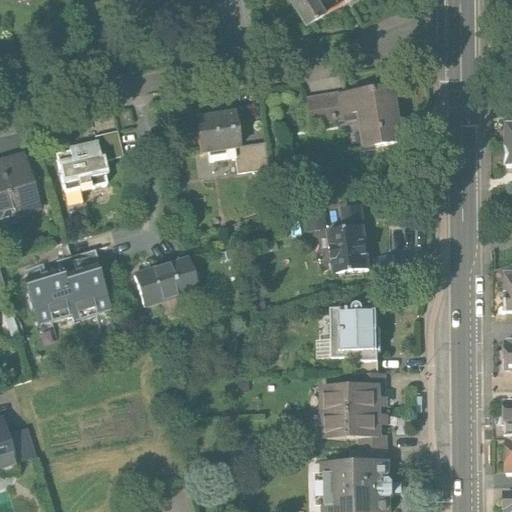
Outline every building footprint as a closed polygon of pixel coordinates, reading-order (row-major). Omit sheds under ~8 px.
[(287,0),(306,31),(330,16),(326,9),(320,13),(311,0),(346,0),(349,5),(357,0),(287,0)] [(511,39),(503,40),(506,71),(511,70),(511,39)] [(397,88),(341,96),(344,117),(363,115),(368,152),(406,146),(397,88)] [(340,93),(309,97),(313,126),(344,121),(344,117),(341,96),(340,93)] [(234,116),(197,120),(200,156),(208,153),(210,162),(235,160),(238,174),(268,171),(265,144),(239,147),(234,116)] [(117,133),(95,137),(96,145),(100,162),(103,161),(122,157),(117,133)] [(96,145),(69,151),(69,154),(56,157),(63,193),(90,188),(93,190),(105,187),(103,178),(107,177),(103,161),(100,162),(96,145)] [(0,221),(39,211),(24,157),(0,163),(0,221)] [(362,229),(329,234),(335,277),(368,273),(362,229)] [(8,260),(0,262),(0,290),(16,286),(8,260)] [(134,277),(143,308),(196,291),(187,261),(134,277)] [(95,267),(62,277),(73,318),(74,323),(109,314),(95,267)] [(60,272),(24,281),(38,328),(73,318),(62,277),(60,272)] [(354,307),(330,307),(331,358),(350,358),(350,362),(352,362),(378,362),(377,328),(375,328),(375,307),(363,307),(361,305),(359,304),(355,305),(354,307)] [(378,373),(378,362),(352,362),(352,374),(360,373),(378,373)] [(383,373),(378,373),(360,373),(360,388),(379,388),(383,387),(383,373)] [(323,388),(323,414),(380,414),(379,388),(360,388),(323,388)] [(380,439),(380,414),(323,414),(323,440),(348,439),(380,439)] [(1,421),(0,420),(0,474),(15,470),(14,466),(5,436),(1,421)] [(26,430),(5,436),(14,466),(35,460),(26,430)] [(348,439),(348,450),(386,450),(385,439),(380,439),(348,439)] [(348,450),(349,463),(386,463),(386,450),(348,450)] [(349,463),(323,463),(323,511),(387,511),(387,463),(386,463),(349,463)] [(511,511),(511,496),(503,496),(503,511),(511,511)]
